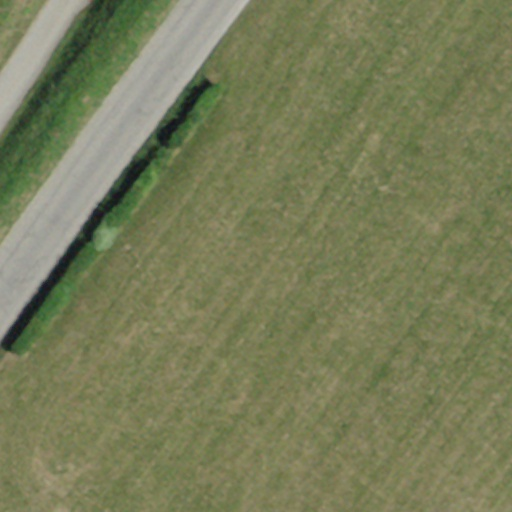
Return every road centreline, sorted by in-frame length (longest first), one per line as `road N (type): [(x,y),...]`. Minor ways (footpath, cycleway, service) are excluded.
road 1 (unclassified): [(213,0),(0,301)]
road 2 (unclassified): [(0,116),(79,0)]
